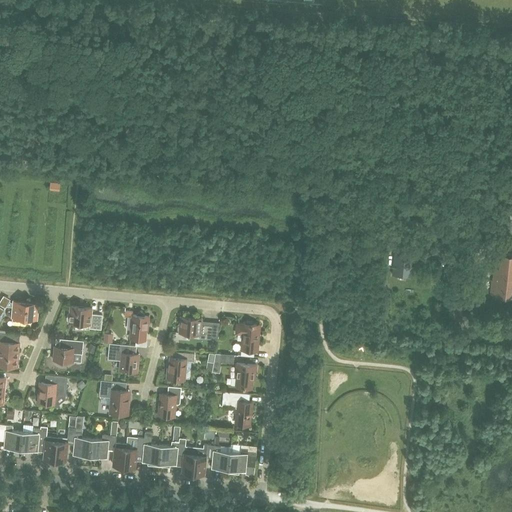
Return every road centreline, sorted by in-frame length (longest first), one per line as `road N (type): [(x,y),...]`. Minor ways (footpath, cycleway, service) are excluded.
road 1 (unclassified): [(511,52),(0,4)]
road 2 (residential): [(261,499),(274,318),(262,309),(168,301)]
road 3 (unclassified): [(188,493),(0,475)]
